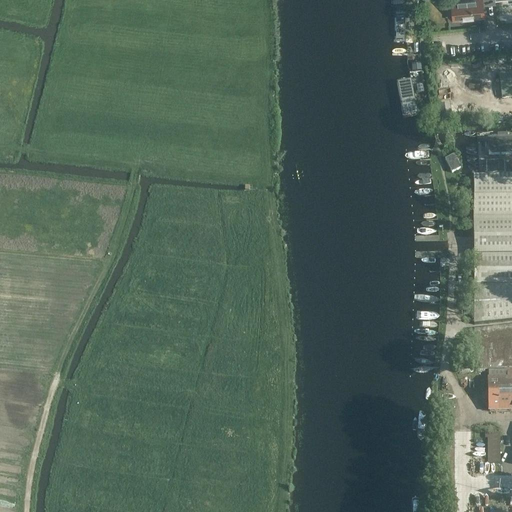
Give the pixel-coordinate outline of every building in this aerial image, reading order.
[(451,0),(453,20),(484,17),(482,4),(495,3),(494,0),(451,0)] [(406,13),(398,13),(398,40),(406,40),(406,13)] [(419,62),(410,63),(411,72),(420,71),(419,62)] [(511,72),(499,74),(502,98),(511,97),(511,72)] [(411,85),(399,87),(404,118),(416,116),(411,85)] [(449,105),(437,106),(439,117),(450,116),(449,105)] [(488,139),(489,155),(511,154),(511,138),(507,138),(507,134),(497,134),(497,139),(488,139)] [(454,155),(444,160),(451,173),(460,168),(454,155)] [(504,161),(486,161),(487,173),(504,172),(504,161)] [(511,218),(511,174),(473,176),(473,219),(511,218)] [(511,218),(473,219),(474,256),(511,255),(511,218)] [(511,255),(474,256),(474,286),(511,285),(511,255)] [(511,285),(474,286),(474,324),(511,320),(511,285)] [(511,326),(474,331),(475,368),(511,367),(511,326)] [(456,340),(452,346),(461,351),(464,344),(456,340)] [(454,356),(450,362),(459,367),(462,361),(454,356)] [(488,370),(488,378),(489,412),(511,411),(511,371),(507,372),(507,370),(488,370)] [(500,434),(485,434),(485,439),(487,439),(487,464),(500,464),(500,434)]
